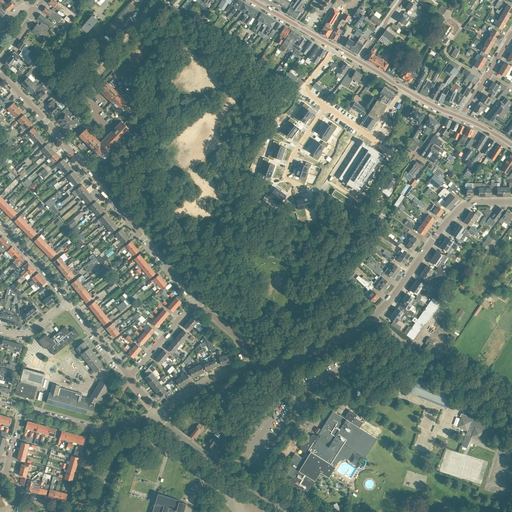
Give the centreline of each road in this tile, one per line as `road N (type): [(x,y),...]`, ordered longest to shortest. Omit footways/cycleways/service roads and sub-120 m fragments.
road 1 (residential): [(335,341),(388,301),(461,206),(511,202)]
road 2 (residential): [(194,301),(64,144)]
road 3 (residential): [(358,128),(319,188),(301,191),(284,170),(327,106)]
road 4 (unclassified): [(292,511),(158,415)]
